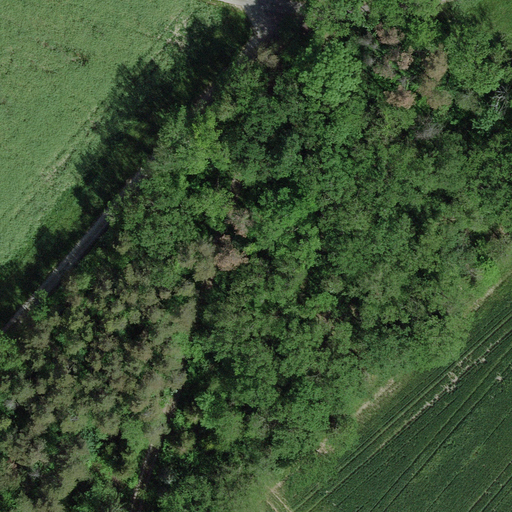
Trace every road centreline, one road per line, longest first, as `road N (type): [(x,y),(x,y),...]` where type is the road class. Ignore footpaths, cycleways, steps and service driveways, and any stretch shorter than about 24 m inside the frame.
road 1 (track): [(276,7),(0,334)]
road 2 (unclassified): [(425,0),(313,12),(240,0)]
